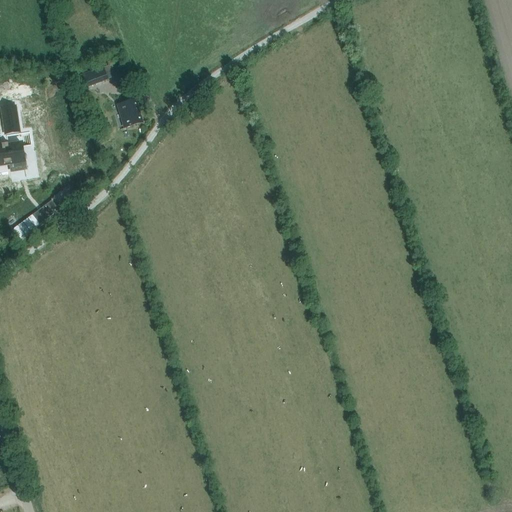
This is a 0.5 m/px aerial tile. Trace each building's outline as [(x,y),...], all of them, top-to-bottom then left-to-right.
[(85,88),(108,80),(104,68),(81,77),(85,88)] [(125,124),(126,128),(129,127),(138,125),(143,123),(136,100),(119,105),(125,124)] [(15,108),(2,110),(6,134),(19,132),(15,108)] [(0,165),(11,164),(9,145),(0,146),(0,165)] [(0,175),(1,181),(0,180),(0,193),(18,191),(15,170),(0,172),(0,175)] [(52,201),(13,230),(20,239),(59,211),(52,201)]
